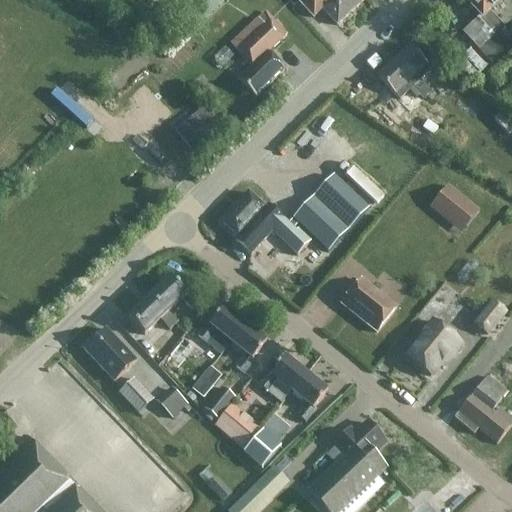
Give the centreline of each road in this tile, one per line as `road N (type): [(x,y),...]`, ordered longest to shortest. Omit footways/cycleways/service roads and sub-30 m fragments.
road 1 (residential): [(511,497),(175,227)]
road 2 (unclassified): [(175,227),(407,0)]
road 3 (unclassified): [(0,388),(175,227)]
